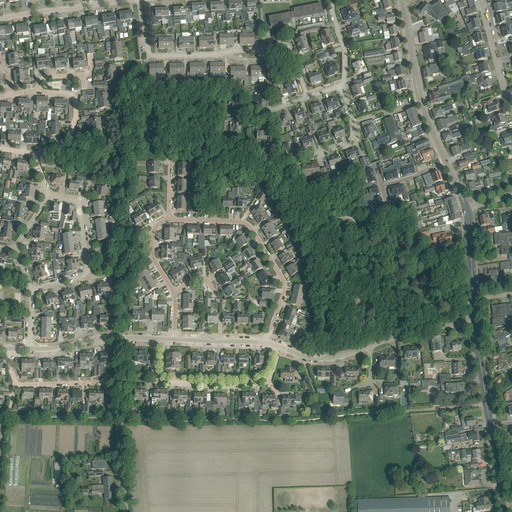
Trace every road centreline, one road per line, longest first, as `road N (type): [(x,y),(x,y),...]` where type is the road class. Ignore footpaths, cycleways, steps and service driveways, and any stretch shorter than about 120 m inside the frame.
road 1 (residential): [(168,216),(248,226),(283,286),(263,343)]
road 2 (residential): [(277,347),(262,380),(156,383),(156,338)]
road 3 (tertiary): [(446,164),(419,94),(401,0)]
road 4 (residential): [(30,289),(86,272),(78,203),(47,196)]
road 5 (residential): [(228,52),(151,56),(141,0)]
road 6 (residential): [(128,0),(0,17)]
road 7 (residential): [(29,349),(156,338)]
